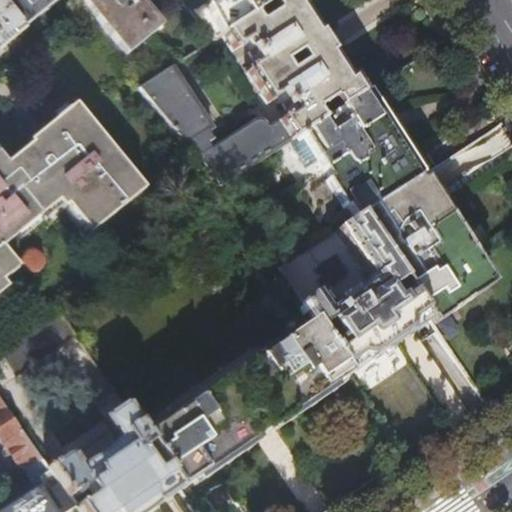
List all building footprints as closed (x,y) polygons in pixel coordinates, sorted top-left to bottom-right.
[(4,0),(0,4),(0,6),(22,33),(62,0),(83,0),(130,56),(165,29),(140,0),(4,0)] [(173,68),(139,89),(220,188),(297,138),(362,96),(351,79),(347,81),(337,65),(316,32),(301,9),(305,6),(301,0),(277,0),(270,5),(276,15),(259,26),(252,16),(222,36),(233,52),(244,46),(257,66),(246,72),(266,105),(278,98),(290,118),(283,122),(281,120),(277,122),(279,125),(268,132),(262,124),(261,123),(260,122),(259,122),(258,121),(257,121),(255,121),(254,121),(253,121),(251,121),(250,122),(249,123),(216,144),(212,140),(219,134),(213,126),(217,123),(173,68)] [(217,39),(222,36),(252,16),(270,5),(277,0),(218,0),(197,14),(217,39)] [(0,51),(22,34),(22,33),(0,6),(0,51)] [(362,96),(297,138),(300,143),(304,140),(318,163),(315,165),(319,172),(323,170),(352,217),(348,220),(350,223),(358,217),(416,180),(384,129),(362,96)] [(0,296),(7,291),(2,285),(18,271),(1,249),(57,204),(64,211),(68,208),(90,235),(145,191),(76,105),(30,143),(31,145),(6,166),(0,158),(0,296)] [(416,180),(358,217),(428,320),(457,300),(483,282),(463,252),(427,196),(440,187),(435,180),(430,171),(416,180)] [(350,223),(277,270),(301,305),(306,313),(307,315),(311,321),(348,375),(393,344),(428,320),(358,217),(350,223)] [(306,313),(301,305),(296,309),(301,316),(306,313)] [(57,311),(0,349),(18,376),(76,338),(57,311)] [(311,321),(142,437),(178,492),(295,412),(348,375),(311,321)] [(142,437),(114,393),(97,403),(92,395),(45,426),(66,458),(54,467),(51,464),(47,467),(77,511),(148,511),(178,492),(142,437)] [(0,397),(0,438),(23,473),(25,471),(42,460),(0,397)] [(47,467),(42,460),(25,471),(36,488),(0,511),(77,511),(47,467)]
